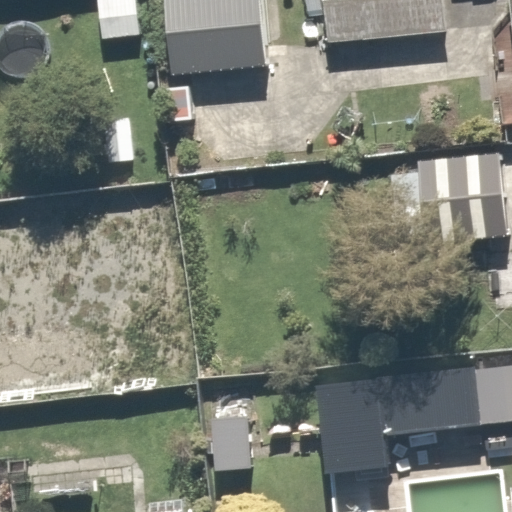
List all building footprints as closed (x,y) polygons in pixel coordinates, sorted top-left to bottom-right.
[(138,0),(105,0),(94,2),(101,46),(145,38),(138,0)] [(280,0),(165,0),(167,70),(282,67),(280,0)] [(454,0),(329,0),(328,63),(453,66),(454,0)] [(511,165),(421,174),(428,258),(511,250),(511,165)] [(123,212),(23,211),(22,284),(122,285),(123,212)] [(27,303),(0,302),(0,408),(24,409),(27,303)] [(377,398),(378,456),(467,453),(465,395),(377,398)]
